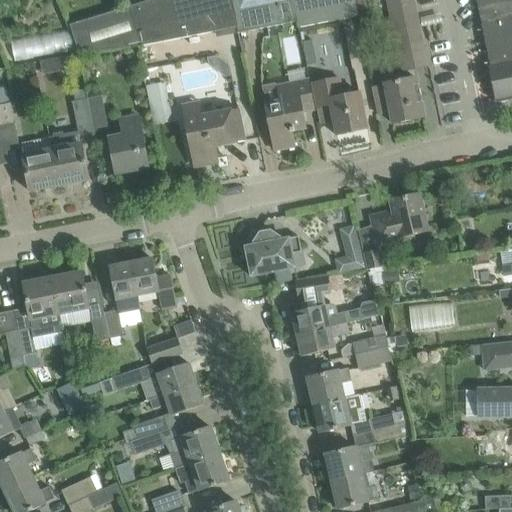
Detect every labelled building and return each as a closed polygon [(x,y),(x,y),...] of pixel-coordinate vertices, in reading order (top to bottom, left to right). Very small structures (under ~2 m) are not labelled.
[(144,43),(238,28),(232,0),(148,0),(128,7),(70,25),(78,52),(144,43)] [(298,23),(293,0),(232,0),(238,28),(239,34),(298,23)] [(354,0),(293,0),(298,23),(299,28),(358,17),(358,15),(354,0)] [(364,0),(354,0),(358,15),(367,13),(364,0)] [(387,0),(397,48),(402,72),(427,67),(412,0),(387,0)] [(511,0),(476,0),(482,27),(490,67),(488,67),(495,103),(511,99),(511,0)] [(312,62),(310,35),(286,37),(287,63),(312,62)] [(207,64),(223,77),(229,77),(227,66),(215,57),(206,59),(207,64)] [(330,105),(336,136),(367,129),(360,93),(343,97),(339,78),(312,84),(317,108),(330,105)] [(384,86),(373,88),(378,115),(390,113),(392,124),(424,117),(416,78),(396,82),(384,84),(384,86)] [(305,129),(301,110),(313,108),(314,111),(315,111),(309,80),(276,86),(279,101),(265,104),(275,151),(294,147),(291,132),(305,129)] [(165,118),(158,84),(146,87),(152,120),(165,118)] [(6,88),(0,88),(0,115),(7,151),(19,149),(10,103),(8,104),(6,88)] [(101,96),(87,99),(94,133),(108,130),(101,96)] [(52,137),(49,138),(52,151),(59,186),(88,180),(81,145),(79,137),(93,134),(93,133),(94,133),(87,99),(74,101),(72,102),(78,132),(64,135),(62,132),(53,134),(52,137)] [(245,141),(238,108),(202,116),(199,101),(182,105),(194,167),(218,162),(216,147),(245,141)] [(109,139),(116,174),(148,168),(137,115),(118,119),(121,137),(109,139)] [(59,186),(52,151),(22,157),(29,192),(59,186)] [(393,216),(372,221),(378,246),(415,238),(414,235),(428,231),(419,194),(390,201),(393,216)] [(334,260),(338,274),(365,268),(359,245),(355,227),(340,230),(344,248),(346,257),(334,260)] [(245,247),(251,277),(295,268),(292,254),(302,252),(299,237),(285,240),(270,230),(259,232),(250,246),(245,247)] [(383,268),(379,251),(363,254),(367,272),(383,268)] [(153,259),(131,263),(137,296),(158,292),(162,310),(177,307),(171,276),(156,279),(153,259)] [(140,308),(137,296),(131,263),(130,264),(129,260),(117,263),(118,266),(109,268),(117,311),(118,313),(140,308)] [(371,274),(373,286),(400,282),(398,270),(371,274)] [(108,339),(109,339),(105,313),(104,314),(102,303),(88,306),(81,273),(52,279),(60,318),(73,315),(75,325),(91,322),(96,342),(97,342),(100,353),(111,352),(108,339)] [(327,277),(296,282),(299,302),(291,304),(293,313),(292,313),(297,335),(346,324),(362,320),(360,309),(338,314),(336,306),(332,304),(325,306),(323,298),(322,294),(330,293),(329,289),(339,288),(338,276),(327,277)] [(52,279),(23,285),(32,328),(17,331),(23,357),(37,354),(34,338),(63,332),(60,318),(52,279)] [(511,297),(511,289),(499,291),(500,299),(511,297)] [(362,306),(364,318),(377,315),(374,303),(362,306)] [(452,326),(452,303),(407,304),(408,327),(452,326)] [(117,311),(105,313),(109,339),(121,337),(123,336),(121,325),(118,313),(117,311)] [(174,326),(178,339),(196,333),(192,320),(174,326)] [(346,324),(297,335),(302,357),(335,349),(332,338),(350,334),(346,324)] [(17,331),(6,333),(13,371),(25,365),(23,357),(17,331)] [(355,356),(388,348),(386,340),(385,335),(352,343),(352,345),(355,356)] [(406,338),(386,340),(388,348),(390,355),(408,353),(406,338)] [(147,349),(152,365),(173,357),(183,354),(177,339),(147,349)] [(511,343),(482,347),(485,371),(511,367),(511,343)] [(388,348),(355,356),(359,370),(391,362),(390,355),(388,348)] [(150,400),(196,384),(189,363),(177,368),(173,357),(152,365),(112,379),(115,386),(117,391),(141,383),(147,401),(150,400)] [(307,378),(314,406),(355,396),(349,369),(338,372),(338,371),(307,378)] [(0,377),(0,388),(2,392),(12,387),(6,375),(0,377)] [(196,384),(150,400),(153,409),(169,404),(174,416),(203,405),(196,384)] [(511,390),(466,392),(466,416),(477,416),(511,415),(511,390)] [(355,396),(314,406),(320,433),(351,426),(351,425),(361,423),(358,411),(363,410),(360,395),(355,396)] [(369,420),(371,433),(408,424),(406,411),(369,420)] [(3,412),(0,413),(0,438),(13,432),(3,412)] [(134,426),(139,440),(161,432),(168,430),(163,416),(134,426)] [(29,447),(40,441),(45,439),(42,431),(37,420),(30,423),(29,422),(19,427),(24,438),(25,438),(29,447)] [(325,455),(331,482),(363,474),(373,472),(368,448),(375,446),(374,444),(411,436),(408,424),(371,433),(353,437),(356,448),(355,448),(355,447),(325,455)] [(176,469),(190,464),(220,454),(211,427),(181,438),(165,443),(166,445),(176,469)] [(161,432),(139,440),(120,446),(124,458),(135,455),(136,455),(166,445),(165,443),(161,432)] [(511,432),(490,437),(494,454),(511,450),(511,432)] [(0,463),(0,482),(5,492),(34,478),(27,465),(37,461),(32,449),(22,454),(22,453),(0,463)] [(220,454),(190,464),(195,479),(185,482),(189,494),(199,491),(229,481),(220,454)] [(129,463),(116,468),(123,486),(136,481),(129,463)] [(367,489),(363,474),(331,482),(338,509),(368,502),(368,501),(380,499),(377,486),(367,489)] [(61,491),(68,505),(102,489),(96,475),(61,491)] [(34,478),(5,492),(14,511),(28,511),(56,499),(50,487),(40,491),(34,478)] [(122,496),(116,483),(87,497),(93,509),(93,510),(122,496)] [(408,487),(411,503),(425,500),(421,484),(408,487)] [(151,500),(155,511),(170,511),(185,507),(180,490),(151,500)] [(485,497),(485,510),(510,509),(510,496),(485,497)] [(394,508),(394,511),(436,511),(434,499),(394,508)] [(239,511),(236,502),(206,511),(239,511)]
